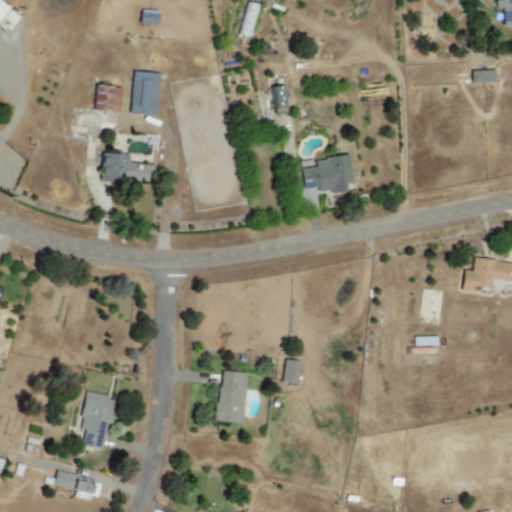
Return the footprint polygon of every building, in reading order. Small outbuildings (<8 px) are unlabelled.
[(501,27),(511,26),(511,0),(493,0),(494,9),(501,8),(501,27)] [(238,33),(248,34),(254,6),(243,4),(238,33)] [(470,84),(493,83),(493,70),(469,71),(470,84)] [(128,114),(155,116),(156,73),(130,72),(128,114)] [(282,110),(281,86),(270,87),(271,111),(282,110)] [(118,111),(118,88),(93,87),(92,111),(118,111)] [(152,164),(127,164),(127,154),(99,154),(98,181),(151,183),(152,164)] [(298,169),(300,189),(315,188),(316,194),(344,191),(343,184),(350,183),(347,156),(312,159),(313,167),(298,169)] [(511,263),(471,257),(469,272),(461,270),(458,290),(477,293),(478,286),(504,290),(505,284),(511,284),(511,263)] [(295,384),(297,361),(282,360),(280,382),(295,384)] [(213,422),(240,424),(245,374),(218,371),(213,422)] [(100,450),(105,424),(110,425),(112,415),(108,415),(111,398),(83,392),(76,429),(83,430),(80,446),(100,450)] [(73,495),(94,500),(98,482),(54,472),(50,486),(74,492),(73,495)]
